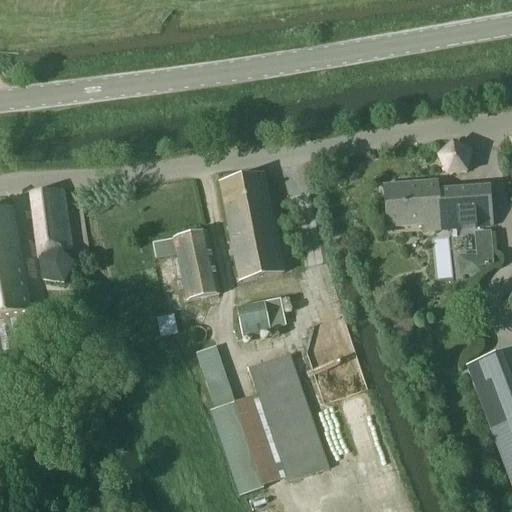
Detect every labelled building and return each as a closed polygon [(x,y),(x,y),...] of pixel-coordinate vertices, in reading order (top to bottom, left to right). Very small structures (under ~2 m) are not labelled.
[(471,154),(452,145),(438,159),(438,161),(446,178),(467,175),(469,161),(471,154)] [(239,284),(284,275),(263,177),(219,186),(239,284)] [(437,184),(383,188),(387,230),(423,227),(424,233),(492,228),(489,190),(438,194),(437,184)] [(62,193),(31,196),(42,283),(63,286),(73,267),(61,254),(71,252),(62,193)] [(0,265),(20,262),(11,211),(0,213),(0,265)] [(206,235),(153,246),(156,261),(176,256),(186,304),(219,297),(206,235)] [(461,259),(462,276),(481,274),(480,258),(461,259)] [(0,318),(29,313),(20,262),(0,265),(0,318)] [(280,301),(237,310),(243,338),(269,333),(268,330),(285,327),(280,301)] [(157,319),(161,337),(178,334),(175,316),(157,319)] [(26,350),(55,344),(50,317),(21,322),(21,320),(0,324),(0,355),(26,351),(26,350)] [(264,491),(215,349),(196,356),(215,412),(210,414),(239,500),(264,491)] [(511,494),(511,354),(465,371),(510,495),(511,494)] [(247,372),(287,486),(328,472),(289,358),(247,372)] [(67,448),(30,459),(34,471),(71,460),(67,448)]
